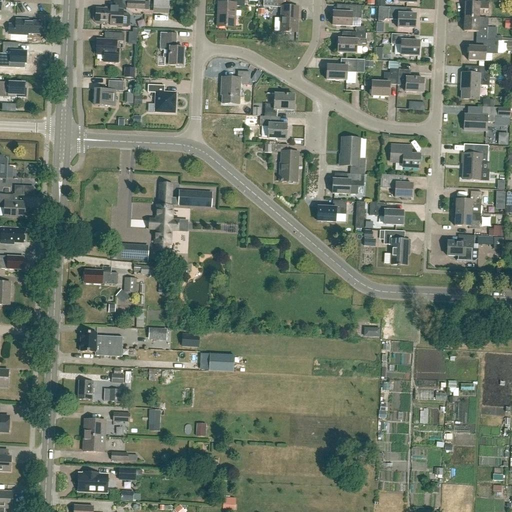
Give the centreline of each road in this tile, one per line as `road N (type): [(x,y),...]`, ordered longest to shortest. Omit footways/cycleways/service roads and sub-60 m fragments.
road 1 (unclassified): [(511,298),(369,291),(194,148)]
road 2 (secondary): [(44,511),(58,200)]
road 3 (residential): [(437,132),(442,0)]
road 4 (unclassified): [(194,148),(67,135)]
road 5 (residential): [(437,132),(372,125),(324,99)]
